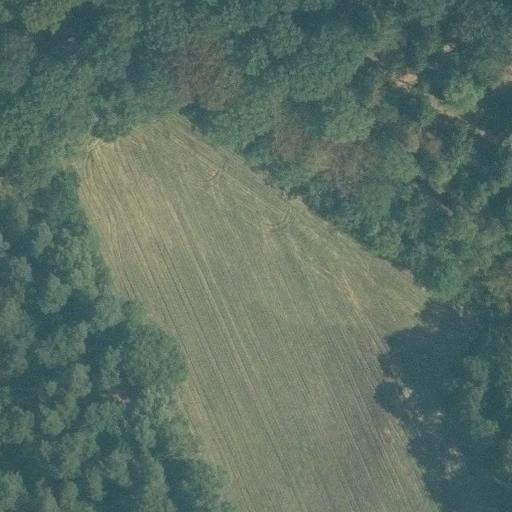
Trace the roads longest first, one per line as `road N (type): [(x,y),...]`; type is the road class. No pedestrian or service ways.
road 1 (unclassified): [(511,285),(146,23)]
road 2 (unclassified): [(0,83),(146,23)]
